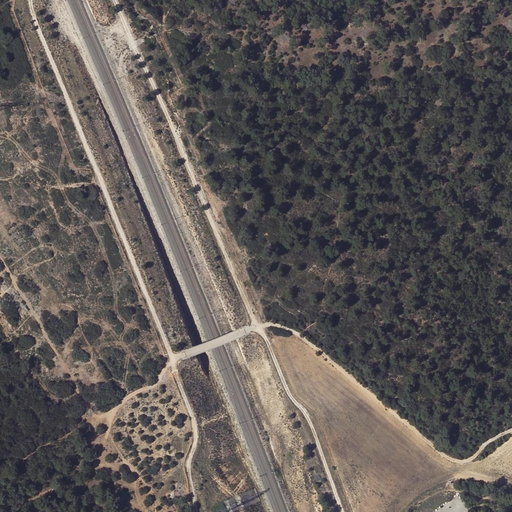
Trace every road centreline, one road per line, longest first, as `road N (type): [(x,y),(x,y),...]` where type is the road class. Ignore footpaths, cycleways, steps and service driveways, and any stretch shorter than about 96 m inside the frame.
road 1 (track): [(0,507),(86,478),(111,409),(154,383),(173,358)]
road 2 (track): [(455,460),(288,327),(257,326)]
